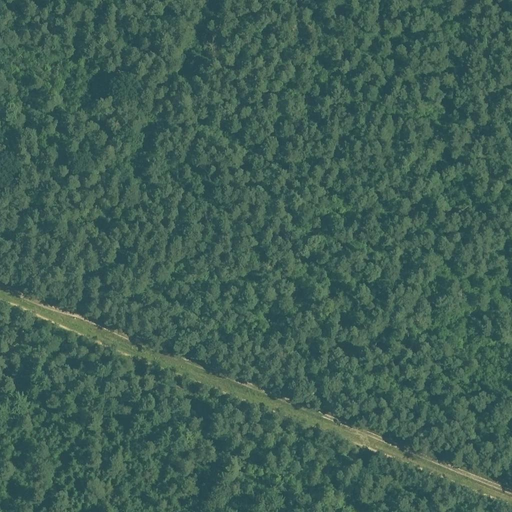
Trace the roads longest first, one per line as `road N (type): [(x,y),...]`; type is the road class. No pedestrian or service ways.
road 1 (track): [(511,499),(0,290)]
road 2 (track): [(89,341),(83,265),(211,0)]
